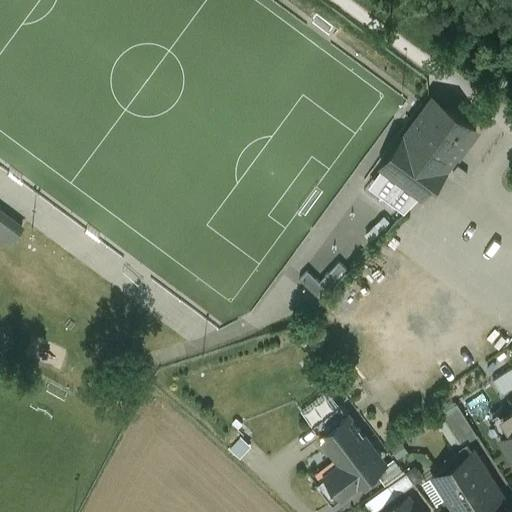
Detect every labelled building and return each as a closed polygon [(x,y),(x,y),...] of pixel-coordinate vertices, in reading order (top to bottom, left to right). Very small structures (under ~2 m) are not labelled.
[(433,98),(383,165),(421,194),(431,181),(432,182),(443,168),(444,169),(457,152),(459,153),(476,130),(433,98)] [(22,224),(11,216),(5,224),(9,232),(14,236),(22,224)] [(339,260),(319,281),(328,289),(347,269),(339,260)] [(319,281),(308,269),(299,278),(319,297),(328,289),(319,281)] [(326,369),(319,375),(328,386),(335,380),(326,369)] [(503,390),(511,385),(511,383),(505,369),(495,375),(503,390)] [(310,418),(338,402),(331,390),(303,407),(310,418)] [(348,412),(340,402),(312,423),(320,434),(348,412)] [(478,433),(461,408),(446,418),(462,443),(478,433)] [(348,412),(320,434),(344,465),(319,484),(332,501),(356,483),(380,465),(375,459),(380,455),(348,412)] [(249,447),(240,439),(232,448),(240,456),(249,447)] [(473,448),(433,473),(457,511),(475,511),(503,495),(473,448)] [(407,470),(388,484),(395,494),(414,481),(407,470)] [(420,511),(407,493),(380,511),(420,511)]
